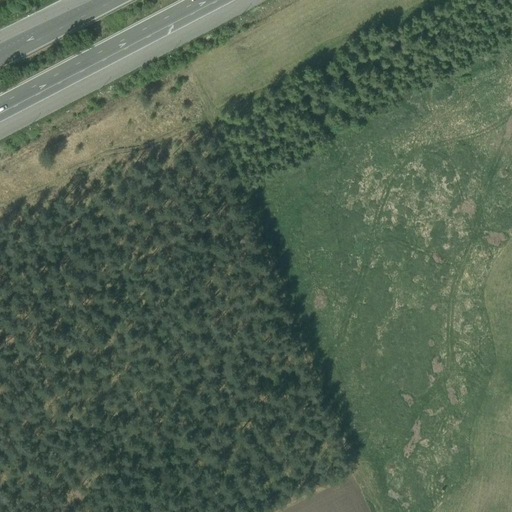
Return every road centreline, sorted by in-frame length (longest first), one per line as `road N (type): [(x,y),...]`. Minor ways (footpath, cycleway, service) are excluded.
road 1 (motorway): [(0,105),(201,0)]
road 2 (motorway): [(108,0),(0,56)]
